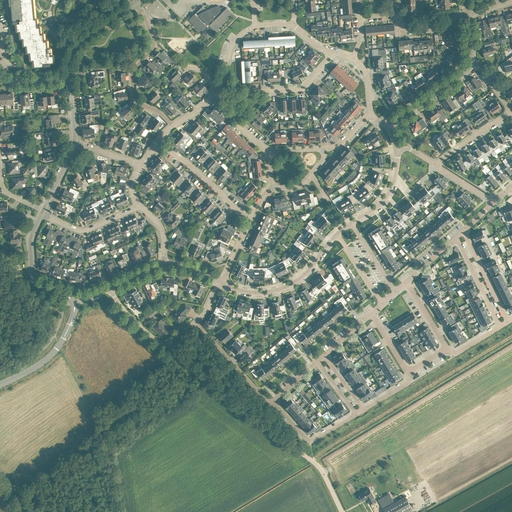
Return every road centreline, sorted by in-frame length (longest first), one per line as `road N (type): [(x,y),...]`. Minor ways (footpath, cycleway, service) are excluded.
road 1 (unclassified): [(341,511),(316,465),(166,348)]
road 2 (residential): [(172,125),(133,95),(132,71),(153,48),(134,2)]
road 3 (residential): [(221,282),(254,293),(282,288),(308,271),(337,233)]
road 4 (residential): [(251,222),(158,140)]
road 5 (residential): [(233,106),(245,92),(300,89),(334,52)]
